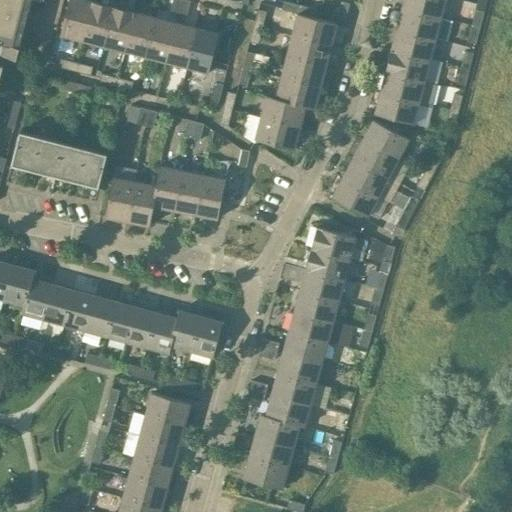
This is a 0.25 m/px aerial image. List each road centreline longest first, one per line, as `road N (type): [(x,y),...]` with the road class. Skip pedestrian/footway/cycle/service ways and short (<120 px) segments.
road 1 (residential): [(261,272),(360,80),(381,0)]
road 2 (residential): [(261,272),(0,211)]
road 3 (residential): [(194,511),(261,272)]
